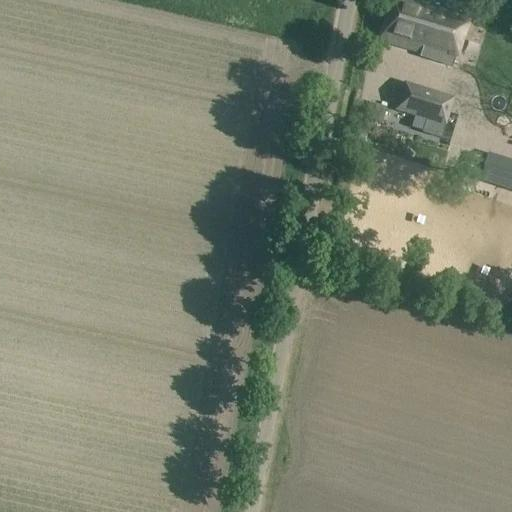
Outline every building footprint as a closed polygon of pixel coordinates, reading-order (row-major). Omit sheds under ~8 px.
[(467,22),(403,0),(394,0),(379,43),(420,57),(418,62),(450,73),(467,22)] [(450,0),(445,0),(444,6),(460,11),(462,3),(450,0)] [(511,27),(491,20),(471,84),(492,90),(504,54),(511,56),(511,27)] [(404,85),(396,111),(427,121),(423,133),(440,139),(444,126),(453,100),(424,90),(404,84),(404,85)] [(475,119),(497,123),(501,105),(479,101),(475,119)] [(511,164),(506,163),(498,186),(511,190),(511,164)]
